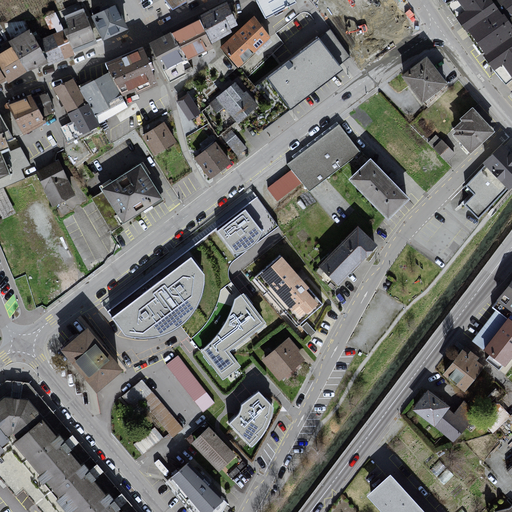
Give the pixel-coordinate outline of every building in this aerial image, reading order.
[(294,0),(256,0),(265,18),(296,2),(294,0)] [(354,0),(349,3),(373,47),(391,38),(394,42),(416,31),(399,0),(354,0)] [(496,0),(456,0),(451,3),(507,84),(511,80),(511,0),(498,0),(497,1),(496,0)] [(202,17),(204,20),(215,44),(235,33),(234,29),(242,26),(230,3),(202,17)] [(116,5),(93,15),(104,39),(127,28),(116,5)] [(66,31),(76,55),(101,44),(86,11),(62,21),(66,31)] [(256,17),(223,48),(241,68),(275,36),(256,17)] [(204,20),(175,34),(191,60),(216,49),(215,44),(204,20)] [(66,31),(40,42),(52,64),(76,55),(66,31)] [(34,32),(12,44),(14,48),(30,73),(52,64),(40,42),(34,32)] [(174,33),(152,43),(166,72),(191,60),(175,34),(174,33)] [(318,37),(266,77),(290,108),(342,69),(318,37)] [(146,47),(110,64),(127,94),(162,84),(146,47)] [(14,48),(0,56),(0,67),(10,82),(30,73),(14,48)] [(427,57),(402,76),(422,103),(448,84),(427,57)] [(0,86),(10,82),(0,67),(0,86)] [(111,75),(84,88),(97,114),(124,100),(111,75)] [(75,78),(56,88),(70,114),(88,104),(75,78)] [(239,83),(210,105),(233,129),(259,107),(239,83)] [(35,94),(11,106),(26,135),(50,123),(35,94)] [(189,94),(178,102),(191,124),(202,115),(189,94)] [(103,127),(88,104),(70,114),(64,126),(72,141),(103,127)] [(495,131),(473,106),(459,119),(461,121),(453,128),(456,131),(453,134),(470,153),(495,131)] [(3,116),(0,116),(0,151),(3,150),(16,144),(3,116)] [(166,123),(142,139),(155,158),(179,142),(166,123)] [(341,126),(287,166),(311,192),(363,154),(341,126)] [(228,138),(237,152),(246,146),(238,133),(228,138)] [(218,143),(197,159),(214,181),(235,165),(218,143)] [(511,185),(511,153),(502,144),(483,163),(485,165),(508,188),(509,189),(511,185)] [(0,181),(14,175),(3,150),(0,151),(0,181)] [(374,160),(352,181),(390,220),(412,198),(374,160)] [(59,161),(38,172),(57,208),(79,197),(59,161)] [(144,163),(101,188),(104,193),(92,200),(112,233),(166,201),(144,163)] [(508,188),(485,165),(466,185),(474,194),(465,204),(479,217),(508,188)] [(258,196),(107,311),(112,317),(123,332),(126,335),(136,337),(147,337),(159,335),(170,330),(179,326),(181,324),(191,338),(201,350),(223,380),(241,366),(230,351),(264,324),(242,294),(230,281),(227,276),(227,271),(229,266),(234,261),(279,226),(258,196)] [(359,226),(320,264),(339,284),(378,245),(359,226)] [(324,307),(282,258),(257,279),(300,328),(324,307)] [(511,283),(499,300),(511,310),(511,283)] [(511,316),(486,349),(507,367),(511,360),(511,316)] [(88,328),(61,350),(96,392),(123,370),(88,328)] [(289,338),(263,358),(280,380),(306,360),(289,338)] [(465,352),(445,377),(466,393),(486,368),(465,352)] [(215,402),(178,355),(165,366),(202,412),(215,402)] [(74,511),(137,511),(29,384),(4,379),(0,382),(0,454),(16,441),(74,511)] [(142,379),(122,396),(133,409),(142,401),(173,437),(184,428),(142,379)] [(272,405),(259,391),(242,403),(239,414),(230,423),(252,446),(259,440),(265,431),(268,424),(271,413),(272,405)] [(431,391),(416,411),(456,444),(471,425),(431,391)] [(501,403),(492,413),(502,421),(511,411),(501,403)] [(156,425),(133,441),(142,452),(164,435),(156,425)] [(212,429),(193,446),(217,475),(238,457),(212,429)] [(74,511),(16,441),(0,454),(0,476),(16,495),(24,489),(35,503),(42,511),(74,511)] [(188,462),(167,482),(191,511),(222,511),(228,503),(224,499),(188,462)] [(424,511),(390,474),(366,495),(381,511),(424,511)] [(0,476),(0,511),(24,511),(35,503),(24,489),(16,495),(0,476)] [(511,511),(511,498),(498,510),(499,511),(511,511)]
